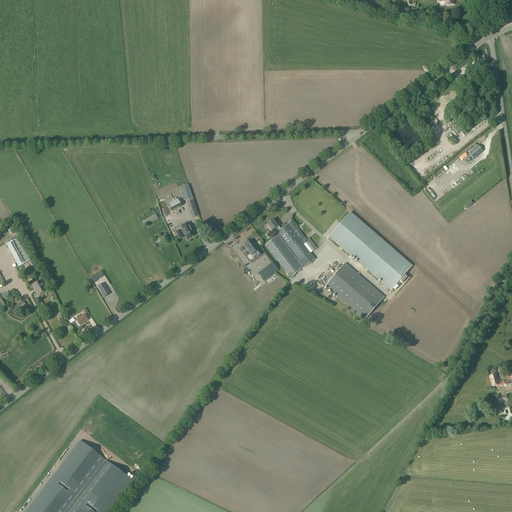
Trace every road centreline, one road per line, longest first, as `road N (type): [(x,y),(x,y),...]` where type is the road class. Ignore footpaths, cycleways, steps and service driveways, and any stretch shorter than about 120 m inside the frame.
road 1 (unclassified): [(0,409),(361,132)]
road 2 (unclassified): [(0,145),(361,132)]
road 3 (residential): [(329,0),(481,40)]
road 4 (unclassified): [(361,132),(481,40)]
road 5 (unclassified): [(511,181),(489,36)]
road 6 (unknown): [(63,361),(0,253)]
